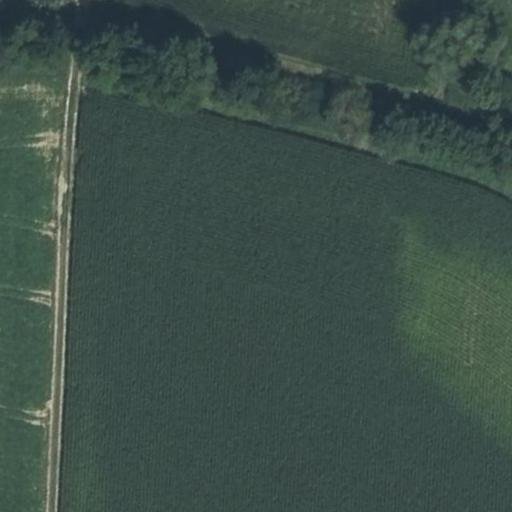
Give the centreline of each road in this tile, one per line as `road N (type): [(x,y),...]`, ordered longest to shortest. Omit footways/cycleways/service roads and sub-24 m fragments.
road 1 (track): [(0,58),(83,52),(55,511)]
road 2 (track): [(443,0),(443,71),(415,84),(94,0)]
